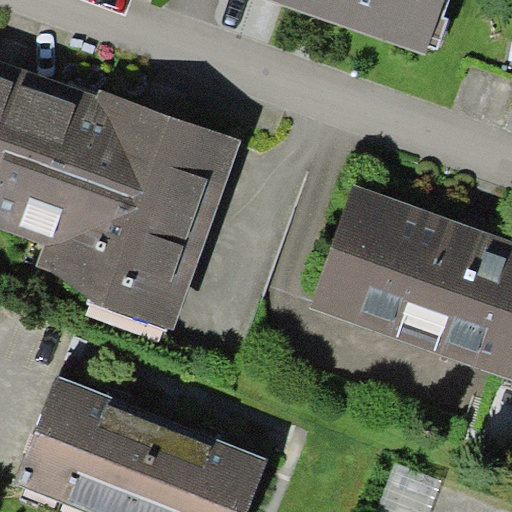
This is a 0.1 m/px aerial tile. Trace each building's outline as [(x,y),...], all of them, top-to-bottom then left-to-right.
[(465,0),(257,0),(258,0),(440,67),(465,0)] [(242,170),(0,83),(0,238),(192,308),(242,170)] [(511,245),(360,191),(316,313),(511,383),(511,245)] [(251,511),(271,456),(59,380),(15,502),(41,511),(251,511)] [(397,464),(377,511),(425,511),(438,481),(397,464)]
